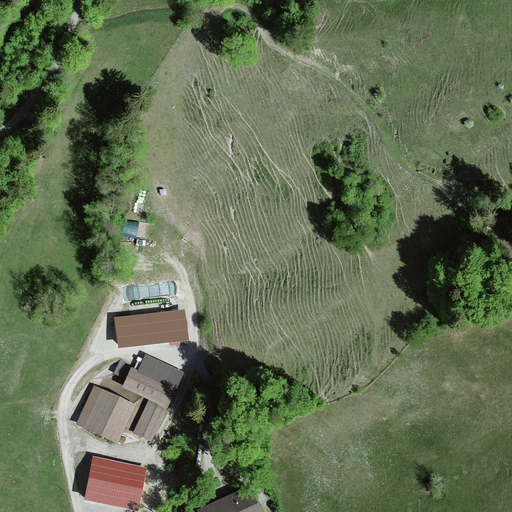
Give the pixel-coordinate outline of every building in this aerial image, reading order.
[(124,221),(122,236),(151,241),(153,225),(124,221)] [(186,311),(117,320),(121,351),(190,342),(186,311)] [(151,402),(136,433),(154,442),(186,374),(147,356),(139,372),(133,369),(124,389),(151,402)] [(125,382),(132,367),(121,362),(114,376),(125,382)] [(139,407),(96,387),(78,425),(122,445),(139,407)] [(262,511),(251,489),(202,511),(262,511)]
